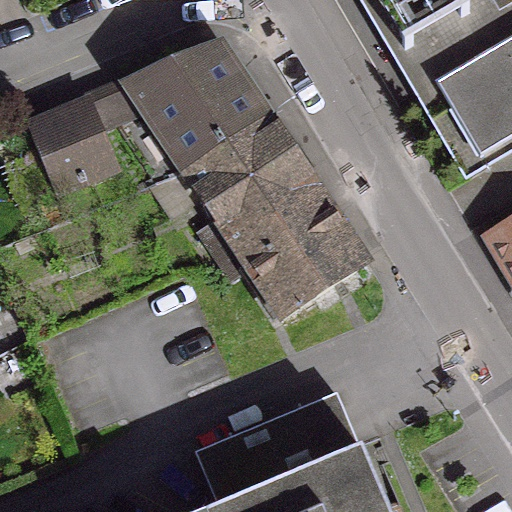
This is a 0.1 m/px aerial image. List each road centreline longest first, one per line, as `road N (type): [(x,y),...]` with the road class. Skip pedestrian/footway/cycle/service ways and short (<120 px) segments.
road 1 (residential): [(283,0),(511,385)]
road 2 (residential): [(0,72),(189,0)]
